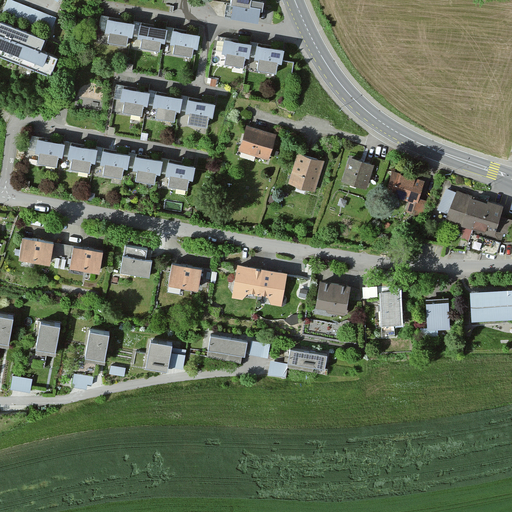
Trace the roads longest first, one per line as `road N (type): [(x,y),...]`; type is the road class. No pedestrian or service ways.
road 1 (residential): [(511,266),(321,253),(0,196)]
road 2 (secondary): [(511,177),(386,126),(348,94),(310,35)]
road 3 (residential): [(251,373),(0,402)]
